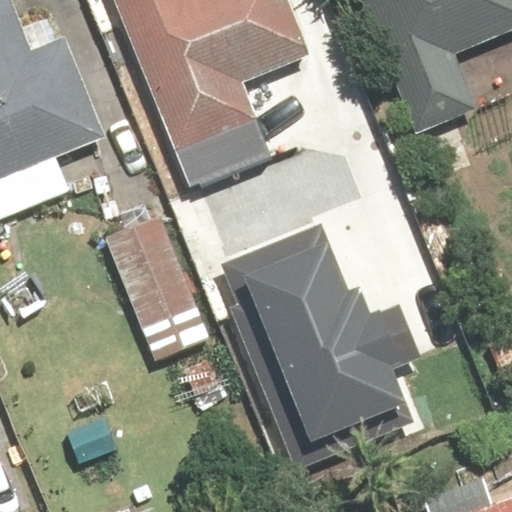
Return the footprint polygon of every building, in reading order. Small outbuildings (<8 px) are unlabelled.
[(19,0),(0,0),(0,222),(80,190),(67,160),(118,139),(70,19),(33,34),(19,0)] [(288,0),(115,0),(179,146),(261,110),(245,72),(308,45),(288,0)] [(511,0),(368,0),(427,137),(490,110),(467,54),(511,34),(511,0)] [(169,211),(109,235),(161,362),(220,338),(169,211)] [(326,212),(216,254),(292,451),(418,402),(401,359),(424,350),(397,282),(358,297),(326,212)] [(115,408),(71,428),(89,466),(133,446),(115,408)] [(511,511),(511,495),(462,511),(511,511)]
